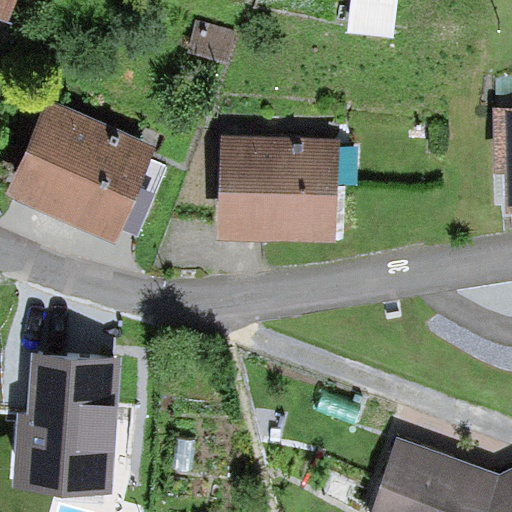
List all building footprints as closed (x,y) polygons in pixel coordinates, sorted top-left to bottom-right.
[(16,0),(0,0),(0,16),(8,21),(16,0)] [(398,0),(350,0),(346,30),(394,36),(398,0)] [(153,150),(50,106),(11,194),(114,239),(153,150)] [(511,110),(494,111),(496,205),(511,204),(511,110)] [(338,140),(223,136),(220,239),(334,243),(338,140)] [(116,361),(32,357),(30,415),(19,415),(16,486),(111,489),(116,361)] [(511,511),(511,469),(495,477),(401,441),(376,511),(511,511)]
